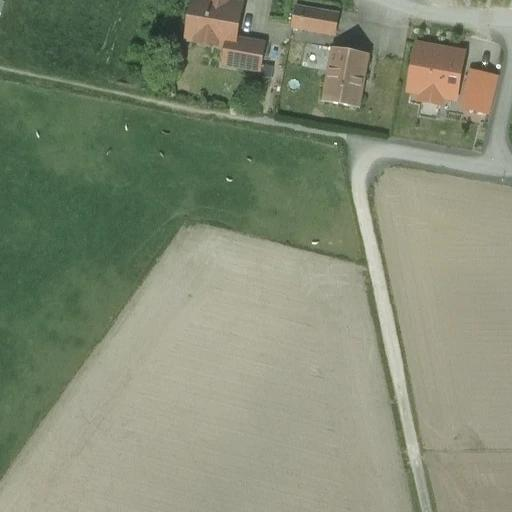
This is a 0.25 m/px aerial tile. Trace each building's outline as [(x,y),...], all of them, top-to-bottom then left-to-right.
[(228,3),(209,0),(209,2),(199,0),(193,0),(189,25),(197,26),(200,30),(197,43),(215,46),(216,44),(225,45),(234,47),(236,40),(242,7),(228,5),(228,3)] [(339,16),(296,8),(292,28),(335,36),(339,16)] [(265,45),(236,40),(234,47),(225,45),(226,47),(223,66),(260,72),(265,45)] [(456,53),(419,46),(417,46),(417,47),(409,91),(409,92),(411,93),(422,95),(421,101),(441,105),(442,98),(453,100),(453,101),(455,101),(456,99),(455,99),(460,72),(461,72),(461,70),(459,70),(454,69),(457,55),(457,54),(457,53),(456,53)] [(368,56),(333,50),(323,103),(358,109),(368,56)] [(472,73),(463,108),(487,114),(495,79),(472,73)]
